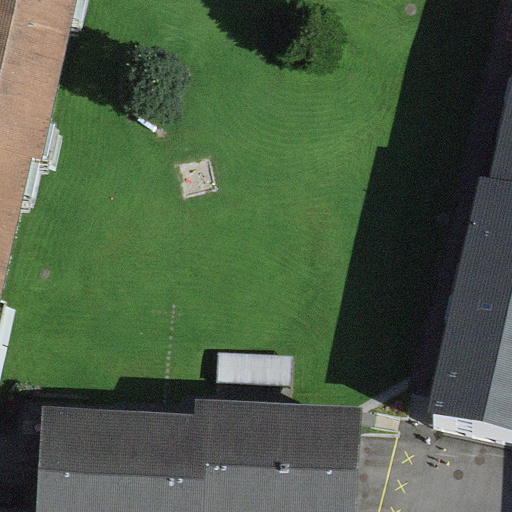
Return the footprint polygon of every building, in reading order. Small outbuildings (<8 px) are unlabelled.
[(0,0),(0,152),(36,160),(52,164),(86,0),(0,0)] [(0,330),(36,160),(0,152),(0,330)] [(467,306),(440,428),(511,443),(511,191),(504,190),(493,187),(467,306)] [(215,409),(214,428),(209,511),(366,511),(372,418),(215,409)] [(52,419),(46,511),(209,511),(214,428),(52,419)]
